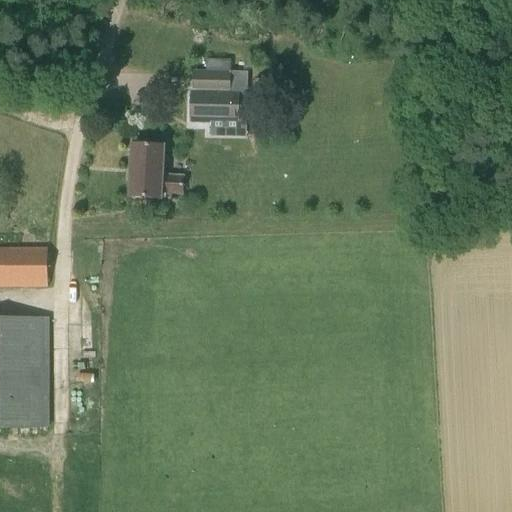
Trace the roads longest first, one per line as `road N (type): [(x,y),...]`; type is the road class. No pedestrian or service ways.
road 1 (unknown): [(80,131),(64,380)]
road 2 (track): [(119,0),(80,131),(0,107)]
